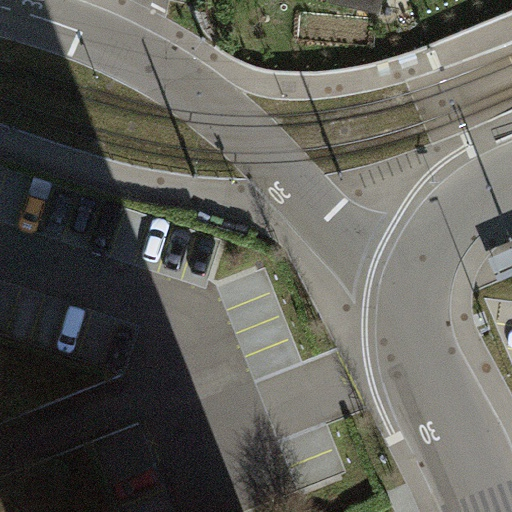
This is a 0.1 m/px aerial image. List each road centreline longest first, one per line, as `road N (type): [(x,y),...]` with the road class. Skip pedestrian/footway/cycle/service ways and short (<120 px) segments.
road 1 (residential): [(418,295),(361,261),(214,107),(127,49),(0,6)]
road 2 (residential): [(485,511),(415,338),(418,295)]
road 3 (residential): [(418,295),(451,215),(511,169)]
